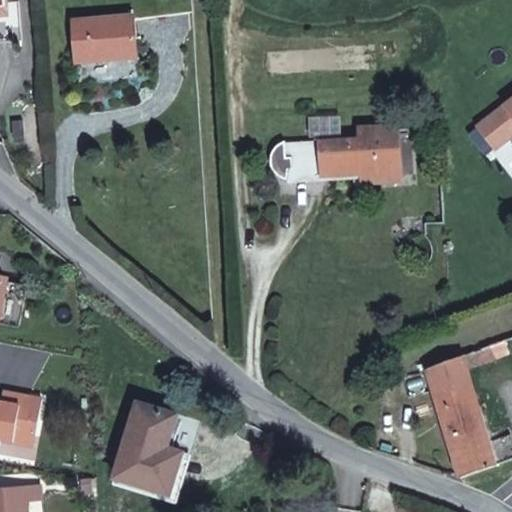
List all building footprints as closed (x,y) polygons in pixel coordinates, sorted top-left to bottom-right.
[(18,3),(6,4),(6,16),(0,16),(0,44),(20,43),(18,3)] [(136,59),(133,18),(74,23),(78,64),(136,59)] [(511,102),(477,130),(494,153),(511,138),(511,102)] [(353,172),(366,172),(397,170),(395,131),(358,133),(359,144),(319,146),(320,174),(353,172)] [(290,172),(289,159),(287,159),(283,159),(283,158),(282,148),(282,142),(275,144),(272,147),(269,150),(266,156),(265,159),(265,162),(265,167),(266,172),(267,176),(272,181),(276,184),(280,186),(281,187),(285,187),(285,181),(284,173),(290,172)] [(289,159),(290,172),(284,173),(285,181),(353,177),(353,172),(320,174),(319,146),(282,148),(283,158),(283,159),(287,159),(289,159)] [(397,170),(366,172),(367,181),(397,180),(397,170)] [(366,172),(353,172),(353,177),(354,182),(367,181),(366,172)] [(26,286),(6,282),(0,317),(0,324),(18,328),(26,286)] [(461,479),(511,461),(511,437),(491,442),(468,372),(509,356),(504,342),(428,372),(461,479)] [(176,416),(139,405),(121,463),(158,475),(176,416)] [(27,511),(25,486),(0,488),(0,511),(27,511)]
